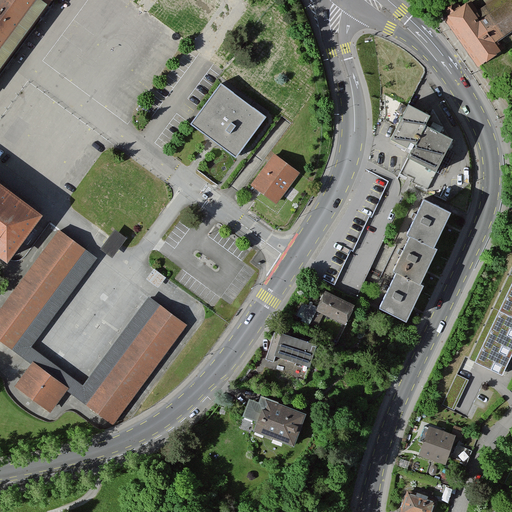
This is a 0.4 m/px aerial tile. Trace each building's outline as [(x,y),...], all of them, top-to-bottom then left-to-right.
[(0,0),(0,67),(49,0),(0,0)] [(471,7),(450,23),(485,71),(506,56),(498,45),(511,35),(511,0),(497,0),(477,15),(471,7)] [(266,116),(223,84),(192,124),(235,156),(266,116)] [(431,131),(436,120),(411,107),(393,142),(417,154),(414,161),(441,175),(456,143),(431,131)] [(300,172),(275,153),(251,186),(276,204),(300,172)] [(0,253),(7,259),(40,213),(0,184),(0,253)] [(449,213),(421,199),(403,236),(407,238),(391,272),(396,274),(381,304),(409,317),(423,287),(419,285),(436,249),(432,248),(449,213)] [(114,226),(100,246),(112,254),(126,234),(114,226)] [(96,262),(59,234),(0,313),(0,342),(23,359),(96,262)] [(511,354),(511,283),(474,366),(501,378),(511,354)] [(327,314),(349,325),(358,305),(329,291),(320,311),(304,303),(297,318),(312,325),(314,322),(322,325),(327,314)] [(159,303),(86,403),(113,423),(186,322),(159,303)] [(280,354),(315,364),(321,343),(278,330),(269,360),(278,362),(280,354)] [(476,359),(483,344),(478,341),(470,357),(476,359)] [(67,389),(31,363),(15,385),(51,411),(67,389)] [(468,379),(457,373),(442,403),(453,409),(468,379)] [(258,429),(300,444),(311,413),(264,396),(262,403),(253,399),(247,417),(261,422),(258,429)] [(458,436),(431,427),(421,455),(445,464),(445,461),(449,462),(458,436)] [(435,511),(438,501),(411,494),(405,511),(435,511)]
